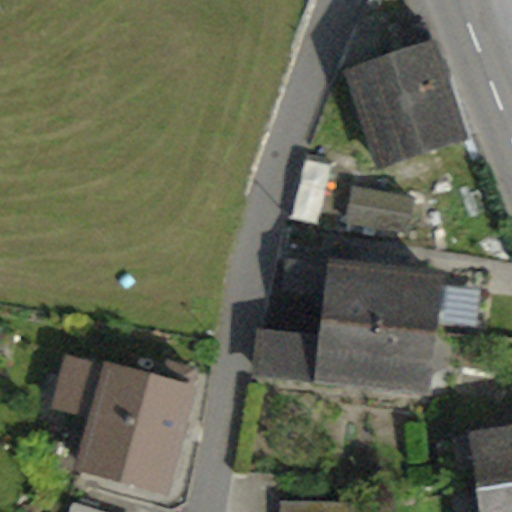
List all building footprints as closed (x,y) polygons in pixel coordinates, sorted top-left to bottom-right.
[(348,75),(378,166),(462,139),(426,27),(402,34),(409,55),(348,75)] [(354,190),(349,222),(408,232),(413,201),(354,190)] [(289,290),(331,294),(328,322),(432,335),(438,279),(403,275),(404,262),(357,256),(356,269),(293,262),(289,290)] [(443,324),(476,328),(480,291),(447,287),(443,324)] [(258,372),(425,391),(432,335),(328,322),(326,341),(263,333),(258,372)] [(96,419),(82,467),(162,490),(195,372),(168,365),(163,386),(69,361),(56,407),(96,419)] [(479,467),(482,490),(511,486),(511,432),(438,443),(443,468),(479,467)] [(511,511),(511,486),(482,490),(485,511),(511,511)]
